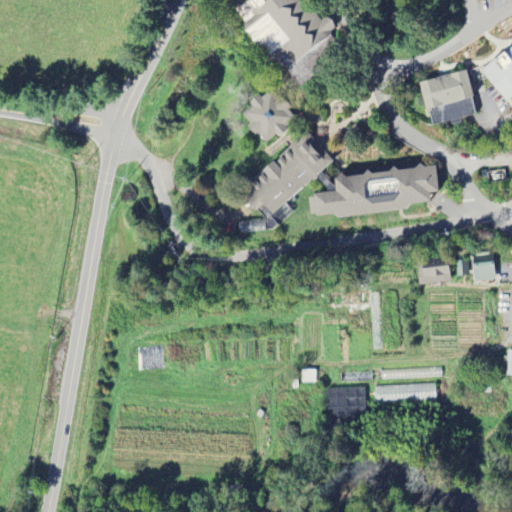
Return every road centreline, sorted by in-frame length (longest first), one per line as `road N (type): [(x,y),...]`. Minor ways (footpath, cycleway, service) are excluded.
road 1 (tertiary): [(176,0),(116,131),(48,511)]
road 2 (residential): [(116,131),(153,166),(178,236),(210,257),(292,251),(511,205)]
road 3 (residential): [(335,0),(379,68),(436,57),(470,26)]
